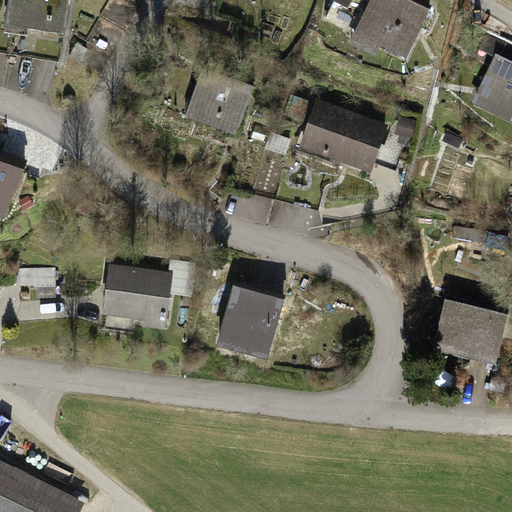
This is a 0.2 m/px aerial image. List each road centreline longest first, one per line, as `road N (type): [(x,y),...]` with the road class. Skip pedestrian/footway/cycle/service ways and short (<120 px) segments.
road 1 (residential): [(382,412),(390,341),(379,298),(352,270),(147,195),(73,135)]
road 2 (residential): [(0,373),(382,412)]
road 3 (track): [(0,386),(137,511)]
road 4 (residential): [(73,135),(158,0)]
road 5 (residential): [(382,412),(511,427)]
